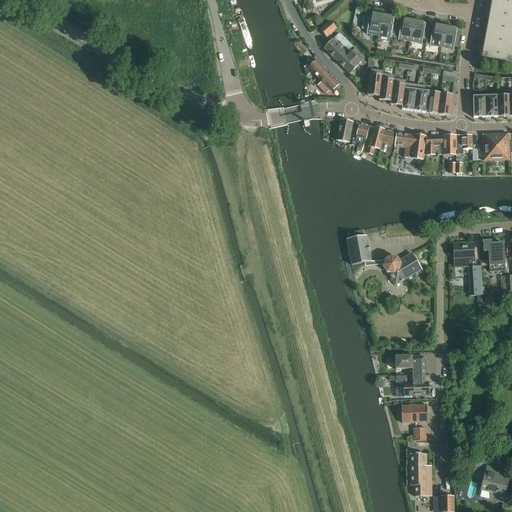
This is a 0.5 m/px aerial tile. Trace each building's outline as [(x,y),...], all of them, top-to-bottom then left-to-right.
[(240,0),(229,0),(236,19),(246,16),(240,0)] [(484,58),(483,60),(511,64),(511,56),(510,56),(511,45),(511,0),(496,0),(493,8),(497,8),(491,21),(494,21),(488,34),(492,34),(486,47),(489,47),(485,58),(484,58)] [(246,16),(236,19),(247,54),(257,50),(246,16)] [(366,20),(365,30),(368,30),(367,37),(378,38),(382,17),(374,16),(374,17),(371,16),(370,21),(366,20)] [(378,38),(377,42),(390,44),(390,41),(391,41),(392,35),(395,35),(397,25),(394,25),(395,20),(392,20),(392,19),(382,17),(378,38)] [(397,25),(395,35),(400,36),(399,42),(410,44),(414,23),(405,21),(405,22),(402,22),(402,26),(397,25)] [(330,22),(321,30),(327,37),(336,29),(330,22)] [(414,23),(410,44),(423,46),(424,40),(427,41),(428,31),(426,31),(426,26),(424,26),(424,24),(414,23)] [(428,31),(427,41),(431,42),(430,48),(441,50),(445,28),(437,27),(437,28),(434,27),(433,32),(428,31)] [(445,28),(441,50),(454,52),(455,48),(459,49),(461,33),(458,33),(458,32),(455,31),(456,30),(445,28)] [(341,36),(326,51),(338,63),(353,48),(341,36)] [(353,48),(338,63),(350,75),(365,60),(353,48)] [(307,66),(304,68),(305,70),(307,77),(312,72),(320,80),(328,72),(318,61),(310,69),(307,66)] [(369,92),(368,97),(380,99),(383,76),(384,76),(384,73),(371,71),(369,92)] [(323,83),(319,87),(326,95),(327,94),(330,91),(332,93),(340,85),(328,72),(320,80),(323,83)] [(380,99),(380,102),(391,104),(392,104),(395,81),(396,78),(384,76),(383,76),(380,99)] [(391,104),(391,107),(403,108),(403,109),(406,86),(407,86),(407,82),(395,81),(392,104),(391,104)] [(403,108),(402,112),(415,113),(418,87),(407,86),(406,86),(403,109),(403,108)] [(418,87),(415,113),(427,115),(430,94),(430,89),(418,87)] [(430,94),(427,115),(439,116),(441,95),(430,94)] [(441,95),(439,116),(451,118),(454,97),(441,95)] [(498,97),(486,98),(487,119),(499,119),(498,97)] [(510,97),(498,97),(499,119),(511,118),(510,97)] [(486,98),(474,98),(474,120),(487,119),(486,98)] [(341,121),(336,141),(349,144),(353,123),(341,121)] [(356,139),(355,143),(360,144),(358,153),(362,154),(364,148),(370,127),(360,125),(356,139)] [(382,144),(386,131),(377,128),(374,141),(371,142),(367,154),(373,156),(377,142),(382,144)] [(383,144),(380,152),(387,153),(393,155),(395,134),(386,131),(382,144),(383,144)] [(397,136),(395,149),(406,150),(405,160),(423,162),(427,138),(415,137),(415,138),(397,136)] [(456,136),(444,136),(445,157),(455,156),(454,151),(457,151),(456,136)] [(510,136),(484,136),(485,162),(510,162),(510,136)] [(427,139),(427,157),(435,157),(436,153),(438,153),(438,156),(443,156),(444,137),(427,139)] [(460,137),(458,137),(458,155),(463,155),(463,150),(473,150),(473,137),(460,137)] [(367,236),(347,240),(352,265),(372,261),(367,236)] [(491,242),(484,243),(484,253),(489,253),(491,273),(506,272),(504,245),(491,246),(491,242)] [(467,244),(453,245),(454,263),(454,265),(454,269),(468,268),(476,267),(475,259),(474,245),(467,246),(467,244)] [(383,267),(383,268),(383,269),(385,272),(388,274),(395,286),(420,271),(411,255),(400,261),(399,260),(400,261),(400,263),(401,263),(401,265),(400,270),(399,271),(398,271),(394,274),(392,274),(387,272),(387,273),(385,272),(386,271),(383,267)] [(384,261),(383,265),(383,267),(386,271),(385,272),(387,273),(387,272),(392,274),(394,274),(398,271),(399,271),(400,270),(401,265),(401,263),(400,263),(400,261),(399,260),(398,258),(394,257),(390,257),(387,258),(384,261)] [(476,267),(468,268),(470,297),(483,296),(481,267),(476,267)] [(413,357),(395,357),(396,371),(409,370),(409,377),(425,376),(424,358),(413,358),(413,357)] [(396,377),(389,377),(389,382),(396,381),(404,385),(404,397),(429,396),(429,386),(425,386),(425,376),(409,377),(396,377)] [(410,407),(402,407),(402,424),(428,423),(427,406),(415,407),(415,406),(415,407),(410,407),(410,403),(409,403),(410,407)] [(426,429),(414,429),(414,442),(426,442),(426,441),(425,441),(425,430),(426,429)] [(481,450),(478,461),(492,465),(495,454),(481,450)] [(427,455),(410,456),(410,487),(415,487),(415,497),(432,497),(432,467),(427,467),(427,455)] [(488,467),(481,491),(491,493),(490,499),(503,503),(510,475),(503,473),(503,474),(498,473),(499,471),(488,467)] [(454,511),(454,497),(441,497),(441,511),(454,511)]
